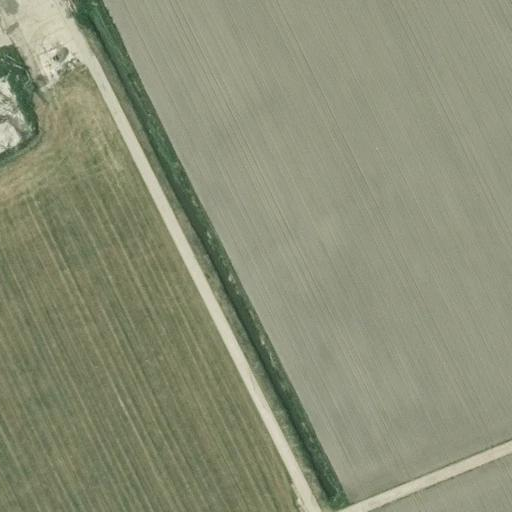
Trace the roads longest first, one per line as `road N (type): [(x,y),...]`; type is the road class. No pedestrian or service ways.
road 1 (track): [(56,0),(318,511)]
road 2 (track): [(353,511),(511,445)]
